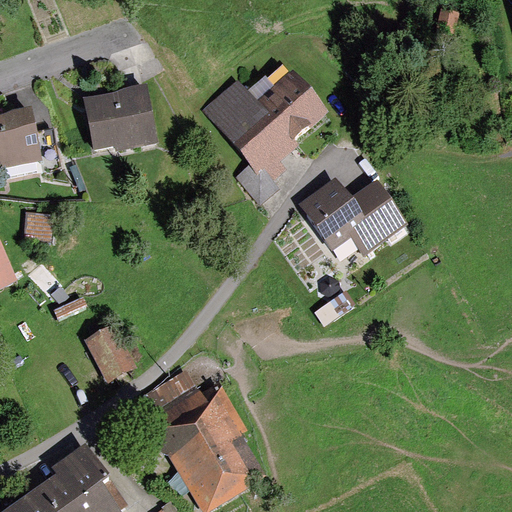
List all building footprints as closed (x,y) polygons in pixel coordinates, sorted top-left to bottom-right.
[(455,14),(442,10),(435,32),(448,36),(455,14)] [(281,67),(213,122),(251,168),(237,179),(252,198),(270,184),(260,171),(324,119),(281,67)] [(141,90),(81,106),(94,154),(154,138),(141,90)] [(27,116),(0,123),(0,172),(40,161),(27,116)] [(340,190),(302,216),(327,251),(347,237),(361,257),(402,228),(373,186),(349,203),(340,190)] [(38,266),(17,285),(31,301),(53,283),(38,266)] [(87,341),(107,380),(131,367),(111,329),(87,341)] [(181,466),(203,507),(264,476),(220,392),(203,401),(189,375),(134,404),(170,472),(181,466)] [(13,511),(122,511),(83,460),(13,511)]
